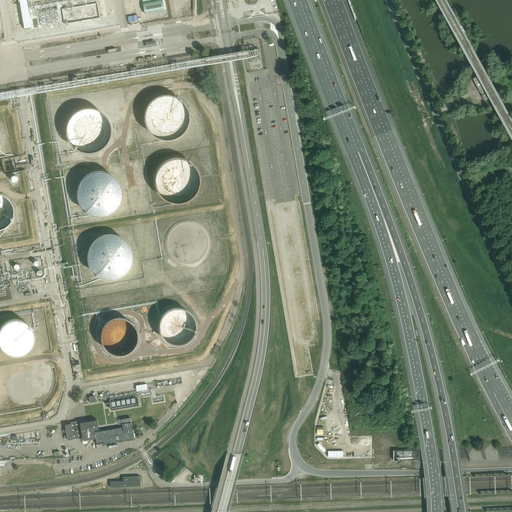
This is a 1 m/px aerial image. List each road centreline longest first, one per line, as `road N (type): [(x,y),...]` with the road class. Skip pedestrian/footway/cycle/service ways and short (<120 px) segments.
road 1 (unclassified): [(279,41),(327,328),(321,376),(294,430),(294,455),(323,473),(511,469)]
road 2 (unclassified): [(221,511),(261,357),(265,304),(226,37)]
road 3 (motorway): [(511,419),(408,201),(332,0)]
road 4 (motorway): [(355,144),(423,323),(462,511)]
road 5 (motorway): [(355,144),(409,330),(438,511)]
road 6 (unclassified): [(511,296),(388,0)]
road 7 (motorway): [(300,0),(355,144)]
